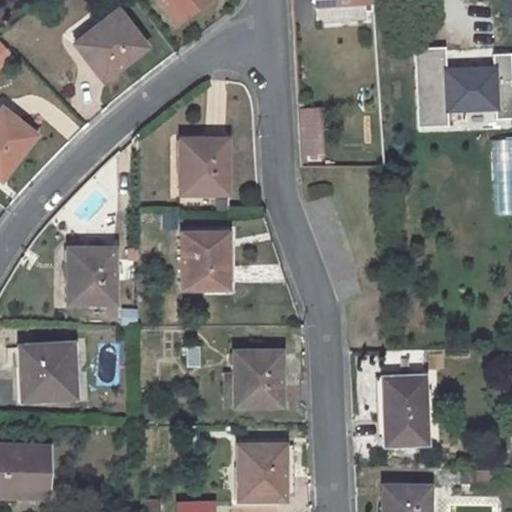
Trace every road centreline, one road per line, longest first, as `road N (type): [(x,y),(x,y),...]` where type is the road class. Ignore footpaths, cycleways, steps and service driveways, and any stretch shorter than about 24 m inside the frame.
road 1 (residential): [(270,35),(288,211),(328,332),(332,511)]
road 2 (residential): [(0,257),(22,216),(202,52),(270,35)]
